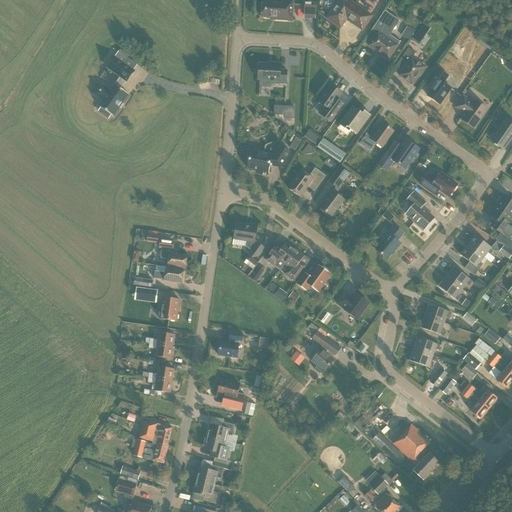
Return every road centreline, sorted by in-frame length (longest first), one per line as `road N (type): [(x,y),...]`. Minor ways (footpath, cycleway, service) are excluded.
road 1 (unclassified): [(392,293),(489,173),(320,47),(235,38)]
road 2 (unclassified): [(166,511),(222,193)]
road 3 (unclassified): [(494,457),(388,373),(392,293)]
road 4 (unclassified): [(392,293),(261,199),(222,193)]
road 5 (unclassified): [(222,193),(235,38)]
